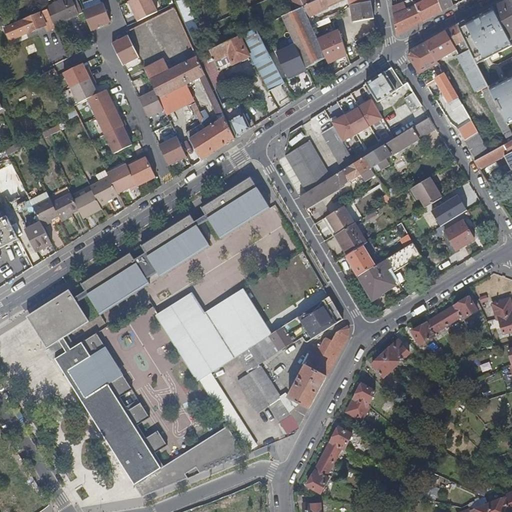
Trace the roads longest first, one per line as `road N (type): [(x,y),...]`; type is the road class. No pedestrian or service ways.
road 1 (tertiary): [(0,309),(256,149)]
road 2 (residential): [(395,51),(511,242)]
road 3 (residential): [(365,334),(256,149)]
road 4 (residential): [(511,245),(365,334)]
road 5 (tertiary): [(256,149),(395,51)]
road 6 (residential): [(280,475),(365,334)]
road 7 (residential): [(151,511),(255,470),(280,475)]
road 8 (residential): [(0,403),(66,511)]
